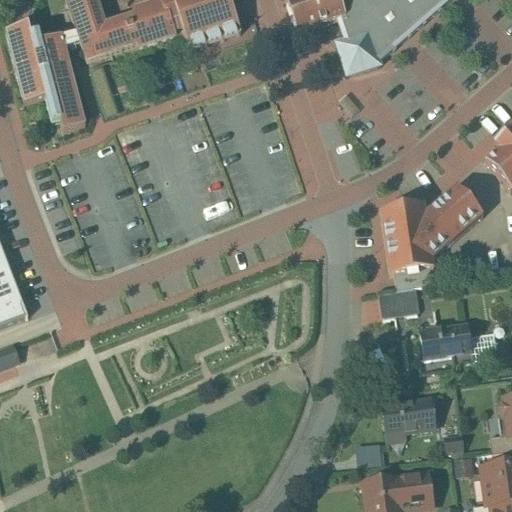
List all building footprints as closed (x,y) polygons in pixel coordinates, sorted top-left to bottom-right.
[(158,4),(154,13),(103,29),(97,12),(101,5),(114,1),(113,0),(63,0),(76,35),(61,39),(40,44),(38,36),(29,38),(27,27),(4,35),(23,107),(44,102),(50,126),(58,124),(62,136),(84,128),(64,51),(79,46),(85,65),(181,33),(195,28),(198,22),(190,0),(170,0),(159,4),(158,4)] [(181,33),(188,55),(239,38),(226,0),(157,0),(159,4),(170,0),(190,0),(198,22),(195,28),(181,33)] [(293,0),(284,3),(295,37),(336,23),(344,20),(339,4),(344,0),(293,0)] [(344,20),(336,23),(337,26),(338,26),(342,37),(345,36),(349,46),(370,57),(380,53),(381,57),(391,53),(392,53),(395,51),(394,50),(407,40),(410,38),(409,37),(422,26),(422,27),(425,25),(424,24),(437,13),(437,14),(440,12),(439,11),(452,0),(452,1),(453,0),(344,0),(339,4),(344,20)] [(218,61),(217,61),(220,67),(248,58),(244,45),(223,52),(218,61)] [(93,84),(111,78),(107,63),(88,69),(93,84)] [(511,129),(492,147),(497,153),(483,166),(509,196),(511,193),(511,129)] [(423,216),(380,223),(388,279),(392,279),(428,273),(432,273),(431,264),(481,220),(455,190),(424,218),(423,216)] [(0,252),(0,331),(26,322),(0,252)] [(428,273),(392,279),(395,295),(411,292),(430,289),(428,273)] [(395,295),(390,295),(380,297),(379,297),(378,297),(382,324),(393,322),(394,322),(394,321),(403,319),(403,321),(405,320),(414,319),(416,319),(411,292),(395,295)] [(465,330),(418,337),(423,365),(469,358),(466,342),(465,330)] [(492,338),(466,342),(469,358),(470,366),(496,362),(492,338)] [(12,350),(0,354),(0,372),(18,366),(12,350)] [(511,400),(503,402),(503,407),(500,407),(497,411),(498,417),(502,420),(505,420),(508,439),(508,441),(511,440),(511,400)] [(429,404),(381,411),(385,440),(433,433),(429,404)] [(508,439),(488,442),(490,458),(511,455),(511,440),(508,441),(508,439)] [(460,440),(443,442),(445,457),(450,456),(450,460),(462,458),(460,440)] [(511,467),(480,471),(485,510),(490,509),(490,508),(511,505),(511,467)] [(426,479),(395,483),(395,484),(396,484),(400,508),(429,504),(426,479)] [(395,484),(362,489),(364,511),(400,511),(400,508),(396,484),(395,484)]
